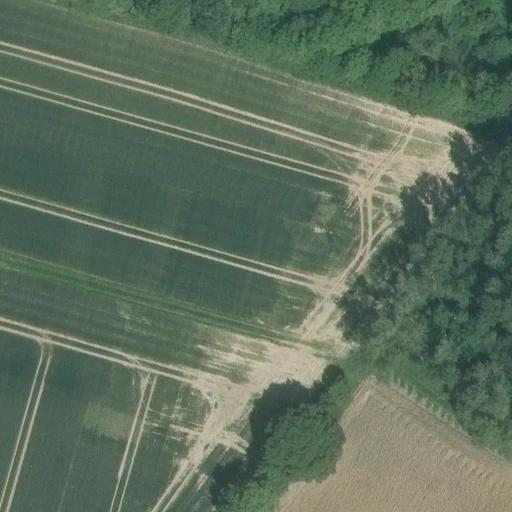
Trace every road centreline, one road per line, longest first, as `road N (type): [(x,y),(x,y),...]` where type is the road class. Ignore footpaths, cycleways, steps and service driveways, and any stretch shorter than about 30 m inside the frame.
road 1 (track): [(0,257),(382,362),(511,450)]
road 2 (track): [(349,353),(233,511)]
